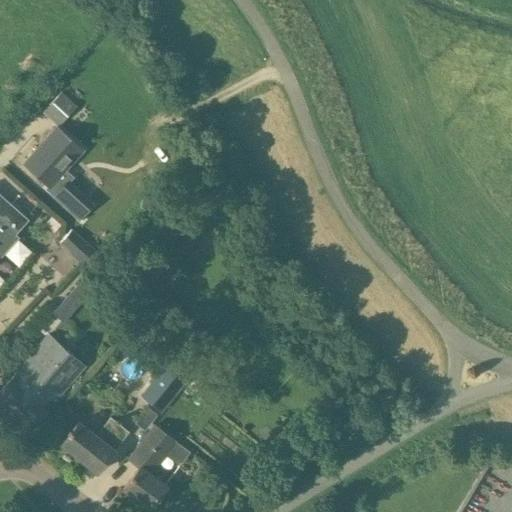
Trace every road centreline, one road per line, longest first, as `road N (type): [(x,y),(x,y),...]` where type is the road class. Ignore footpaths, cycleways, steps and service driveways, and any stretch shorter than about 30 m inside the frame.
road 1 (unclassified): [(456,346),(340,208),(275,49),(240,0)]
road 2 (unclassified): [(281,511),(448,404)]
